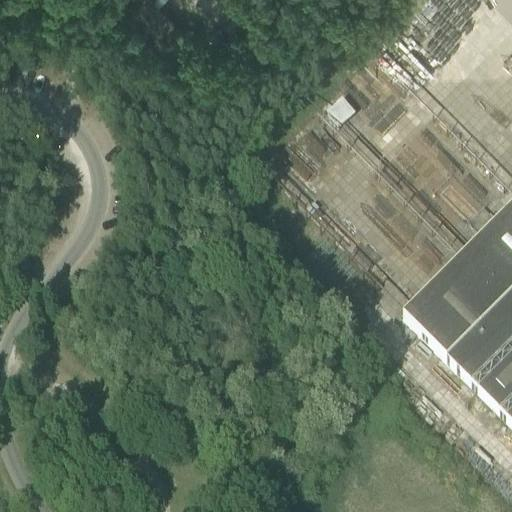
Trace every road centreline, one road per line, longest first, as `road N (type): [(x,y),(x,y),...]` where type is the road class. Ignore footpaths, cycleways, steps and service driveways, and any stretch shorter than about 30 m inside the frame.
road 1 (unclassified): [(38,304),(87,224),(95,172),(77,124),(47,99),(0,80)]
road 2 (unclassified): [(190,511),(198,479),(38,304)]
road 3 (unclassified): [(40,511),(9,419),(20,342),(38,304)]
road 4 (unknown): [(77,124),(89,67),(52,0)]
